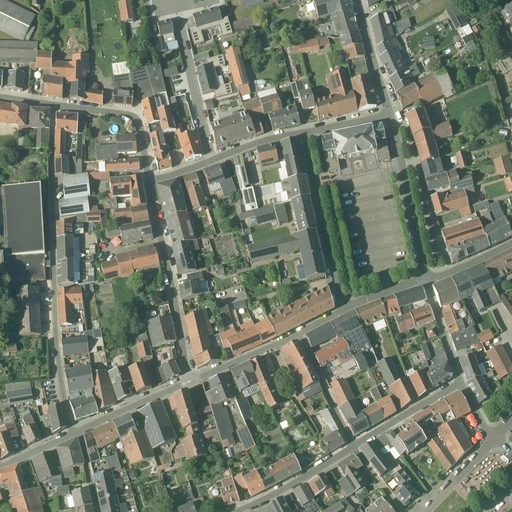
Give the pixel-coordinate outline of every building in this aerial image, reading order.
[(35,16),(0,0),(0,30),(23,42),(23,41),(28,43),(35,29),(30,26),(35,16)] [(349,0),(346,1),(339,3),(337,0),(312,0),(317,19),(329,17),(330,19),(332,15),(344,12),(345,13),(352,11),(349,0)] [(394,24),(394,23),(394,22),(396,21),(394,14),(408,6),(409,7),(417,3),(415,0),(405,0),(385,12),(385,13),(369,20),(375,48),(393,38),(394,38),(398,37),(401,35),(404,31),(411,29),(407,19),(394,24)] [(133,15),(130,1),(118,3),(121,23),(127,22),(128,24),(133,23),(135,20),(135,15),(133,15)] [(496,14),(501,10),(498,5),(492,8),(496,14)] [(466,24),(456,6),(445,12),(455,30),(466,24)] [(222,36),(232,34),(228,17),(221,18),(219,7),(206,10),(210,27),(219,25),(222,36)] [(210,27),(206,10),(193,13),(195,24),(189,26),(193,43),(202,41),(200,30),(210,27)] [(342,49),(361,45),(357,32),(352,11),(345,13),(344,12),(332,15),(330,19),(336,36),(339,36),(342,49)] [(236,37),(242,36),(241,33),(267,26),(263,14),(232,23),(236,37)] [(153,37),(157,53),(167,51),(164,40),(174,38),(170,21),(157,24),(159,35),(153,37)] [(389,80),(389,81),(406,70),(398,54),(403,51),(394,38),(393,38),(375,48),(379,58),(389,80)] [(299,51),(318,48),(317,40),(296,43),(299,51)] [(37,43),(28,43),(0,42),(0,63),(31,64),(36,64),(37,53),(37,43)] [(291,53),(299,51),(296,43),(289,45),(291,53)] [(345,62),(364,57),(361,45),(342,49),(345,62)] [(236,88),(248,85),(238,50),(228,53),(225,54),(234,84),(235,88),(236,88)] [(51,54),(37,53),(36,64),(31,64),(31,72),(35,72),(35,70),(43,71),(42,96),(62,99),(63,83),(63,79),(51,78),(51,63),(52,54),(51,54)] [(436,61),(433,55),(421,62),(424,67),(436,61)] [(72,64),(51,63),(51,78),(63,79),(63,83),(71,84),(69,100),(84,102),(84,90),(84,84),(85,84),(86,74),(89,74),(89,56),(72,56),(72,64)] [(196,71),(200,83),(217,79),(215,70),(226,67),(223,58),(206,62),(208,68),(196,71)] [(7,91),(22,92),(23,79),(29,79),(30,65),(23,64),(23,74),(8,73),(8,75),(8,88),(7,91)] [(154,96),(167,93),(163,79),(161,72),(159,65),(147,67),(146,67),(154,96)] [(163,135),(157,111),(154,96),(146,67),(130,70),(129,70),(130,75),(132,86),(142,83),(146,101),(141,102),(147,126),(149,135),(153,150),(165,147),(166,147),(163,135)] [(409,86),(407,81),(417,76),(413,67),(407,70),(406,70),(389,81),(396,95),(409,86)] [(171,77),(169,70),(161,72),(163,79),(171,77)] [(454,95),(450,86),(443,70),(396,96),(402,111),(420,100),(424,106),(444,95),(446,99),(454,95)] [(313,102),(315,108),(319,122),(356,113),(348,84),(348,85),(344,71),(326,76),(331,97),(313,102)] [(8,88),(8,75),(3,74),(0,73),(0,88),(2,89),(2,88),(8,88)] [(134,94),(132,86),(130,75),(112,77),(112,80),(113,91),(112,106),(132,108),(134,94)] [(348,84),(356,113),(376,107),(368,77),(350,81),(350,84),(348,84)] [(200,84),(203,96),(214,94),(216,100),(232,95),(230,85),(218,88),(217,79),(200,84)] [(312,99),(311,92),(308,82),(300,84),(290,86),(293,100),(299,98),(303,112),(315,108),(313,102),(312,99)] [(264,117),(268,116),(281,112),(277,96),(276,94),(275,89),(258,94),(260,101),(243,105),(244,109),(243,109),(245,114),(254,135),(255,137),(264,135),(257,118),(263,116),(264,117)] [(84,90),(84,95),(84,102),(102,105),(103,93),(84,90)] [(24,126),(26,109),(26,108),(12,106),(12,107),(0,104),(0,123),(19,126),(19,132),(18,148),(27,148),(27,145),(28,145),(28,129),(29,126),(24,126)] [(273,131),(286,127),(299,123),(295,107),(281,112),(268,116),(273,131)] [(163,135),(176,132),(175,127),(170,108),(157,111),(163,135)] [(254,135),(245,114),(243,109),(231,115),(233,119),(210,126),(216,148),(254,135)] [(28,129),(36,130),(35,148),(48,148),(49,111),(30,110),(29,126),(28,129)] [(448,123),(428,129),(423,111),(405,118),(412,138),(413,138),(416,148),(433,142),(433,143),(452,136),(448,123)] [(77,134),(78,116),(78,115),(55,114),(55,131),(55,158),(55,159),(65,159),(65,158),(65,133),(77,134)] [(185,162),(201,157),(194,133),(185,136),(181,125),(175,127),(176,132),(185,162)] [(378,163),(390,161),(382,125),(371,128),(371,127),(331,136),(320,138),(328,174),(340,171),(338,161),(343,160),(375,153),(378,163)] [(134,137),(117,137),(117,145),(110,145),(96,145),(96,148),(96,161),(104,161),(119,161),(119,154),(136,154),(134,137)] [(288,203),(291,202),(309,197),(305,177),(297,140),(280,144),(286,169),(285,169),(287,181),(280,182),(283,193),(286,193),(288,203)] [(438,160),(433,143),(433,142),(416,148),(419,158),(421,165),(438,160)] [(260,167),(277,163),(278,163),(273,145),(256,150),(260,167)] [(168,153),(166,153),(165,147),(153,150),(158,172),(172,168),(168,153)] [(464,153),(455,155),(459,171),(469,168),(464,153)] [(507,156),(493,161),(498,177),(511,173),(507,156)] [(62,177),(62,178),(68,177),(68,167),(76,167),(76,158),(65,158),(65,159),(55,159),(55,177),(62,177)] [(421,165),(425,180),(444,175),(439,160),(438,160),(421,165)] [(139,171),(138,161),(104,163),(105,167),(105,173),(139,171)] [(239,167),(242,181),(250,179),(247,165),(239,167)] [(231,179),(223,181),(218,166),(203,172),(209,188),(219,184),(224,196),(236,191),(231,179)] [(245,190),(242,181),(239,167),(235,168),(240,191),(241,191),(245,190)] [(469,174),(456,177),(455,172),(425,180),(428,192),(450,186),(452,193),(473,187),(469,174)] [(87,175),(82,175),(76,175),(76,176),(68,177),(62,178),(64,201),(59,202),(60,218),(89,214),(89,213),(88,208),(87,198),(89,198),(88,181),(87,175)] [(192,203),(194,211),(205,208),(196,175),(187,178),(185,178),(192,203)] [(131,187),(142,186),(141,178),(140,178),(130,179),(109,181),(111,192),(111,198),(108,198),(110,212),(114,211),(117,211),(116,198),(131,197),(132,196),(131,187)] [(173,203),(183,201),(178,180),(156,187),(162,208),(173,205),(173,203)] [(46,196),(46,193),(45,185),(0,187),(0,227),(3,227),(4,247),(2,247),(3,255),(0,254),(0,283),(46,281),(41,196),(46,196)] [(132,207),(146,206),(142,186),(131,187),(132,196),(131,197),(132,207)] [(465,196),(475,194),(473,187),(452,193),(453,197),(443,200),(442,196),(430,199),(436,217),(468,207),(465,196)] [(253,188),(245,190),(241,191),(243,201),(255,198),(253,188)] [(299,235),(315,231),(316,230),(309,197),(291,202),(299,235)] [(164,217),(187,214),(185,205),(183,201),(173,203),(173,205),(162,208),(164,217)] [(258,210),(256,203),(244,206),(246,213),(258,210)] [(500,243),(511,238),(511,237),(511,236),(498,203),(485,207),(488,215),(500,243)] [(289,222),(284,204),(273,207),(278,225),(289,222)] [(132,225),(143,223),(149,222),(146,206),(132,207),(132,209),(117,211),(114,211),(115,220),(131,219),(132,225)] [(108,221),(107,221),(106,211),(101,212),(101,223),(101,230),(106,229),(110,229),(108,221)] [(173,247),(195,239),(187,214),(164,217),(165,219),(173,247)] [(489,248),(500,243),(488,215),(481,217),(486,229),(483,231),(482,230),(481,231),(484,236),(484,238),(485,237),(489,248)] [(481,231),(482,230),(478,220),(450,230),(441,233),(446,250),(459,245),(457,239),(461,237),(463,243),(469,241),(484,236),(481,231)] [(83,223),(71,223),(56,223),(57,239),(73,237),(75,237),(75,230),(83,230),(83,223)] [(123,245),(153,239),(149,223),(132,225),(131,225),(110,229),(106,229),(108,239),(121,236),(123,245)] [(326,277),(325,272),(319,247),(315,231),(248,249),(252,264),(300,253),(303,266),(296,268),(297,274),(299,274),(305,272),(307,281),(326,277)] [(475,255),(489,248),(485,237),(484,238),(484,236),(469,241),(474,256),(475,255)] [(73,250),(73,237),(57,239),(57,250),(73,250)] [(474,256),(469,241),(463,243),(461,237),(457,239),(459,245),(446,250),(452,266),(474,256)] [(179,275),(195,271),(192,258),(191,253),(189,242),(195,240),(195,239),(173,247),(172,247),(179,275)] [(104,282),(120,278),(160,269),(159,265),(154,247),(116,256),(116,260),(100,264),(104,279),(104,282)] [(57,262),(74,262),(73,250),(57,250),(57,262)] [(511,250),(483,266),(483,265),(481,266),(491,288),(493,287),(494,287),(491,282),(500,278),(500,279),(511,273),(511,250)] [(57,274),(74,274),(74,262),(57,262),(57,274)] [(224,275),(222,266),(216,267),(218,276),(224,275)] [(266,274),(276,272),(275,266),(265,268),(266,274)] [(500,302),(500,301),(498,298),(493,287),(491,288),(481,266),(451,280),(451,279),(449,280),(460,302),(471,297),(478,313),(489,309),(488,307),(500,302)] [(179,287),(181,302),(201,296),(198,284),(204,282),(202,272),(187,276),(189,284),(179,287)] [(58,286),(74,285),(74,274),(57,274),(58,286)] [(456,323),(450,306),(460,302),(449,280),(432,288),(432,289),(433,288),(440,309),(456,352),(479,343),(472,327),(464,330),(461,322),(456,323)] [(307,298),(317,317),(325,313),(334,309),(328,288),(307,298)] [(392,297),(396,309),(426,299),(421,288),(402,294),(392,297)] [(38,289),(36,289),(15,290),(17,320),(13,320),(13,329),(14,337),(18,336),(40,336),(38,289)] [(71,305),(83,305),(81,290),(68,291),(58,292),(60,326),(72,325),(71,305)] [(498,298),(500,301),(511,319),(511,309),(502,295),(498,298)] [(408,334),(402,317),(399,318),(396,309),(392,297),(380,301),(378,302),(385,321),(394,317),(401,336),(408,334)] [(301,325),(317,317),(307,298),(291,305),(301,325)] [(362,330),(385,321),(378,302),(355,312),(362,330)] [(287,332),(301,325),(291,305),(284,309),(288,317),(281,321),(287,332)] [(425,325),(435,322),(429,308),(426,307),(426,306),(408,314),(408,315),(402,317),(408,334),(409,334),(408,331),(414,328),(425,325)] [(276,338),(287,332),(281,321),(288,317),(284,309),(265,318),(267,322),(276,338)] [(218,351),(213,337),(206,312),(184,319),(190,343),(189,343),(193,359),(194,360),(218,351)] [(361,330),(362,330),(355,312),(330,325),(336,337),(338,342),(343,340),(350,355),(351,354),(352,357),(360,354),(371,349),(361,330)] [(152,347),(176,342),(170,317),(147,322),(152,347)] [(262,345),(275,338),(276,338),(267,322),(228,338),(226,339),(233,357),(262,345)] [(311,350),(336,337),(330,325),(305,338),(311,350)] [(426,332),(428,340),(436,337),(433,329),(426,332)] [(481,345),(494,340),(490,330),(477,335),(481,345)] [(139,360),(152,357),(146,334),(133,338),(139,360)] [(197,370),(211,365),(221,361),(218,353),(224,351),(221,342),(219,335),(213,337),(218,351),(194,360),(197,370)] [(63,357),(89,355),(87,340),(87,338),(61,341),(63,357)] [(103,347),(102,339),(87,340),(89,355),(97,353),(96,348),(103,347)] [(343,340),(338,342),(339,344),(314,356),(320,369),(337,361),(340,366),(354,360),(352,357),(351,354),(350,355),(343,340)] [(429,352),(433,351),(432,342),(421,345),(425,361),(431,359),(429,352)] [(311,394),(320,389),(318,384),(315,377),(312,370),(304,354),(300,352),(296,343),(280,350),(300,392),(309,388),(311,394)] [(16,352),(15,344),(6,345),(7,353),(16,352)] [(511,368),(500,346),(486,353),(500,380),(511,373),(511,368)] [(156,369),(160,385),(180,376),(173,362),(176,361),(174,350),(169,352),(170,362),(156,369)] [(463,372),(477,367),(470,350),(466,351),(469,358),(459,361),(463,372)] [(368,369),(361,355),(360,354),(352,357),(354,360),(360,375),(369,371),(368,369)] [(421,372),(433,390),(451,379),(453,376),(447,362),(445,354),(431,362),(433,365),(430,367),(428,368),(426,363),(421,365),(424,371),(421,372)] [(258,385),(263,397),(269,410),(286,402),(273,372),(266,356),(250,363),(259,384),(258,385)] [(400,382),(389,359),(386,361),(378,365),(401,410),(417,400),(412,392),(413,391),(408,379),(400,382)] [(240,393),(258,385),(259,384),(250,363),(230,372),(240,393)] [(137,394),(151,389),(142,365),(128,371),(132,383),(132,382),(137,394)] [(467,383),(481,378),(480,376),(477,367),(463,372),(467,383)] [(84,394),(94,392),(93,386),(91,375),(90,368),(65,372),(68,394),(84,393),(84,394)] [(132,383),(128,371),(127,370),(126,370),(125,368),(107,374),(113,392),(117,403),(128,398),(125,389),(123,386),(132,383)] [(432,391),(433,390),(421,372),(415,375),(409,378),(408,379),(413,391),(418,399),(432,391)] [(99,412),(116,405),(105,373),(101,373),(91,375),(93,386),(94,392),(97,408),(99,412)] [(221,404),(234,399),(224,375),(209,381),(213,391),(207,394),(212,406),(211,407),(214,416),(218,430),(220,436),(224,448),(235,445),(231,434),(233,433),(226,408),(222,409),(221,404)] [(481,378),(467,383),(473,394),(486,387),(481,378)] [(330,384),(332,388),(341,384),(339,380),(330,384)] [(339,408),(354,400),(345,381),(341,384),(332,388),(336,396),(333,397),(339,408)] [(384,420),(395,414),(388,398),(382,401),(375,389),(379,387),(377,383),(367,389),(354,395),(356,399),(369,393),(377,406),(384,420)] [(479,405),(492,398),(486,387),(473,394),(479,405)] [(33,403),(32,393),(31,389),(6,393),(9,407),(33,403)] [(194,412),(187,391),(168,399),(172,411),(177,410),(179,417),(194,412)] [(98,414),(97,408),(94,392),(84,394),(85,399),(69,402),(75,421),(98,414)] [(304,400),(300,392),(295,395),(299,403),(304,400)] [(455,421),(470,413),(459,393),(428,410),(433,419),(438,416),(444,425),(445,424),(440,417),(449,412),(453,420),(447,424),(447,425),(455,421)] [(247,420),(254,417),(246,398),(236,402),(247,427),(249,426),(247,420)] [(384,420),(377,406),(361,414),(354,400),(339,408),(339,409),(340,409),(347,423),(346,423),(354,438),(384,420)] [(142,431),(151,452),(175,441),(160,403),(138,413),(145,430),(142,431)] [(45,423),(64,418),(61,405),(48,408),(49,415),(44,416),(45,423)] [(304,410),(308,417),(315,414),(311,406),(304,410)] [(197,421),(214,416),(211,407),(194,412),(179,417),(182,429),(184,428),(187,440),(201,436),(197,421)] [(323,441),(330,453),(343,445),(336,433),(339,432),(327,409),(318,412),(328,428),(319,434),(323,441)] [(410,421),(414,427),(422,438),(423,438),(417,429),(430,421),(436,430),(444,425),(438,416),(433,419),(428,410),(410,421)] [(137,433),(129,417),(129,416),(112,424),(116,436),(111,438),(113,444),(115,443),(115,442),(119,440),(120,442),(121,442),(130,466),(153,459),(151,452),(142,431),(137,433)] [(29,446),(42,440),(32,417),(23,421),(27,429),(22,431),(29,446)] [(52,428),(53,435),(67,429),(64,418),(45,423),(47,429),(52,428)] [(422,438),(423,439),(426,443),(446,473),(466,454),(470,450),(471,448),(455,421),(447,425),(447,424),(445,425),(445,424),(444,425),(436,430),(423,438),(422,438)] [(16,454),(11,438),(18,436),(15,423),(10,425),(0,428),(0,461),(15,455),(16,454)] [(106,460),(100,461),(96,450),(98,449),(99,451),(113,444),(111,438),(116,436),(112,424),(84,437),(90,463),(92,470),(107,466),(106,460)] [(255,448),(246,428),(246,427),(235,431),(245,452),(255,448)] [(426,443),(423,439),(414,427),(396,439),(391,432),(385,435),(391,444),(393,447),(394,448),(395,450),(400,456),(405,453),(408,456),(426,443)] [(378,452),(387,446),(390,451),(394,448),(391,444),(385,435),(372,442),(359,450),(368,463),(380,478),(391,469),(378,452)] [(207,455),(203,442),(201,436),(187,440),(179,442),(185,459),(186,461),(207,455)] [(74,468),(83,466),(81,457),(79,449),(77,440),(56,449),(62,471),(63,480),(75,477),(73,468),(74,468)] [(179,460),(177,454),(172,455),(170,452),(167,453),(170,463),(179,460)] [(259,455),(263,463),(264,465),(271,462),(269,459),(266,452),(259,455)] [(61,481),(63,480),(62,471),(61,471),(61,469),(54,470),(51,463),(54,462),(51,453),(32,460),(40,484),(50,480),(51,489),(62,487),(61,481)] [(240,462),(249,458),(246,453),(238,457),(240,462)] [(482,477),(490,485),(511,461),(503,454),(482,477)] [(256,472),(255,473),(264,492),(301,472),(292,455),(274,465),(274,466),(265,471),(266,471),(258,475),(256,472)] [(108,473),(110,473),(118,471),(121,470),(117,456),(106,459),(106,460),(107,466),(108,473)] [(355,472),(362,467),(354,456),(337,467),(344,478),(354,494),(364,488),(355,472)] [(160,471),(170,468),(169,466),(171,466),(170,464),(157,468),(159,474),(161,473),(160,471)] [(39,488),(26,492),(18,466),(0,472),(0,493),(5,491),(8,490),(10,496),(8,497),(13,511),(43,511),(40,498),(42,497),(39,488)] [(392,470),(391,469),(380,478),(384,483),(391,478),(395,474),(395,473),(392,470)] [(393,495),(403,507),(415,497),(407,486),(412,482),(402,469),(391,477),(400,488),(393,495)] [(96,489),(120,484),(119,480),(111,481),(110,473),(108,473),(109,473),(93,476),(96,489)] [(251,498),(264,492),(255,473),(242,480),(240,475),(233,479),(237,489),(244,486),(251,498)] [(330,488),(323,475),(306,485),(313,498),(324,492),(327,498),(334,494),(331,488),(330,488)] [(427,481),(430,486),(436,482),(433,479),(432,477),(430,479),(427,481)] [(224,507),(239,502),(232,478),(222,482),(224,490),(220,491),(221,496),(212,499),(213,503),(212,503),(213,505),(214,505),(215,509),(224,506),(224,507)] [(347,498),(354,494),(344,478),(337,483),(347,498)] [(117,497),(115,489),(121,488),(120,484),(96,489),(98,501),(117,497)] [(314,511),(319,510),(313,501),(312,501),(305,486),(293,492),(302,508),(303,507),(305,511),(303,511),(314,511)] [(58,497),(69,495),(68,488),(57,489),(58,497)] [(358,501),(360,500),(369,495),(364,488),(354,494),(358,501)] [(75,511),(92,508),(92,507),(91,507),(88,490),(71,493),(75,511)] [(187,500),(193,498),(191,490),(184,492),(187,500)] [(5,491),(0,493),(0,503),(8,501),(5,491)] [(194,511),(192,504),(181,508),(176,495),(168,498),(171,511),(194,511)] [(100,511),(107,511),(127,508),(126,504),(118,505),(117,497),(98,501),(100,511)] [(299,511),(298,511),(296,511),(289,511),(282,498),(269,505),(268,505),(271,511),(299,511)] [(366,511),(366,510),(365,511),(362,505),(354,511),(345,499),(340,502),(346,511),(366,511)] [(366,510),(366,511),(392,511),(386,503),(385,504),(381,499),(366,510)] [(346,511),(340,502),(322,511),(346,511)]
